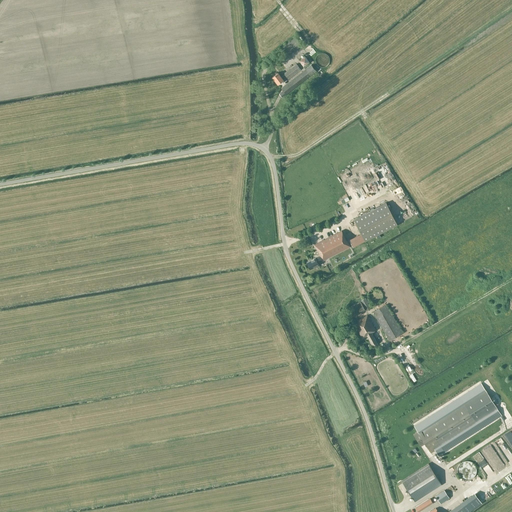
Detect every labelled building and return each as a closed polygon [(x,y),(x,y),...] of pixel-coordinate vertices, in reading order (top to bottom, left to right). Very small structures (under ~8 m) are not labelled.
[(280,49),(286,57),(301,45),(295,37),(280,49)] [(329,60),(329,59),(329,58),(329,57),(328,56),(328,55),(327,55),(327,54),(326,54),(325,53),(324,53),(323,53),(322,53),(321,53),(320,53),(319,53),(319,54),(318,54),(317,55),(316,56),(316,57),(315,58),(315,59),(315,60),(315,61),(315,62),(316,62),(316,63),(316,64),(317,64),(317,65),(318,65),(318,66),(319,66),(320,66),(320,67),(321,67),(322,67),(323,67),(324,67),(325,66),(326,66),(327,65),(328,64),(328,63),(329,63),(329,62),(329,61),(329,60)] [(300,61),(303,66),(309,62),(305,57),(300,61)] [(278,72),(272,77),(278,84),(282,80),(284,82),(301,69),(296,64),(284,73),(284,74),(281,77),(278,72)] [(282,97),(310,75),(310,76),(313,73),(314,74),(317,72),(316,71),(311,65),(281,88),(282,89),(278,92),(282,97)] [(386,202),(353,219),(361,233),(349,239),(352,247),(356,245),(397,224),(386,202)] [(320,255),(307,262),(310,269),(318,265),(317,263),(350,246),(344,236),(341,231),(314,245),(320,255)] [(383,296),(383,295),(383,294),(382,294),(382,293),(382,292),(381,291),(380,290),(379,290),(379,289),(378,289),(377,288),(376,288),(375,288),(374,288),(373,288),(372,289),(371,289),(371,290),(370,290),(369,291),(368,292),(368,293),(368,294),(367,295),(367,296),(368,297),(368,298),(368,299),(368,300),(369,300),(369,301),(370,301),(370,302),(371,302),(372,303),(373,303),(374,303),(375,303),(376,303),(377,303),(378,303),(379,302),(380,302),(380,301),(381,301),(381,300),(382,300),(382,299),(382,298),(383,297),(383,296)] [(360,301),(348,307),(352,314),(364,308),(366,311),(371,308),(365,298),(360,301)] [(386,304),(373,312),(389,340),(402,333),(386,304)] [(354,322),(362,338),(367,335),(372,345),(377,343),(371,333),(376,330),(367,315),(354,322)] [(501,414),(481,383),(414,426),(417,431),(413,434),(421,446),(425,443),(431,453),(435,450),(438,455),(501,414)] [(478,454),(474,456),(479,466),(486,463),(482,456),(477,459),(476,457),(479,455),(478,454)] [(476,471),(476,470),(476,469),(476,468),(476,467),(475,466),(475,465),(474,464),(473,463),(472,462),(471,462),(470,461),(469,461),(468,461),(467,461),(466,461),(465,461),(464,461),(463,462),(462,462),(461,462),(461,463),(460,464),(459,464),(459,465),(459,466),(458,466),(458,467),(458,468),(457,469),(457,470),(457,471),(457,472),(458,473),(458,474),(459,475),(459,476),(460,477),(461,478),(462,479),(463,479),(464,479),(464,480),(465,480),(466,480),(467,480),(468,480),(469,480),(470,479),(471,479),(472,479),(472,478),(473,478),(474,477),(474,476),(475,476),(475,475),(475,474),(476,474),(476,473),(476,472),(476,471)] [(401,481),(410,494),(437,477),(428,464),(401,481)] [(437,477),(410,494),(415,501),(441,484),(437,477)] [(490,488),(476,499),(481,504),(494,494),(490,488)] [(444,490),(436,496),(441,503),(449,498),(444,490)] [(430,498),(415,508),(417,511),(418,511),(433,503),(430,498)] [(468,511),(472,509),(466,500),(449,511),(468,511)]
